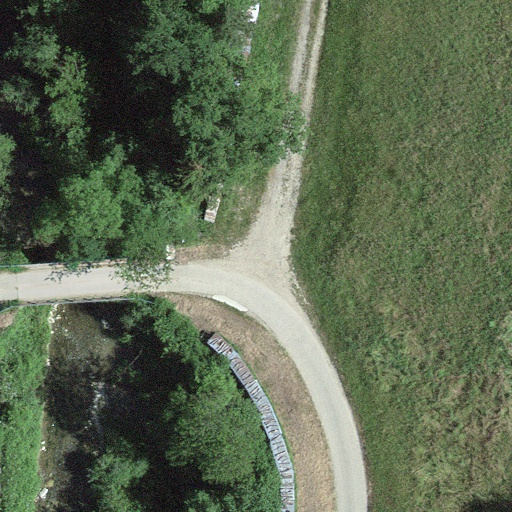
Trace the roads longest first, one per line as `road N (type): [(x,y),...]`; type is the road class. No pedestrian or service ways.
road 1 (track): [(249,296),(294,132),(319,0)]
road 2 (unclassified): [(0,289),(168,277)]
